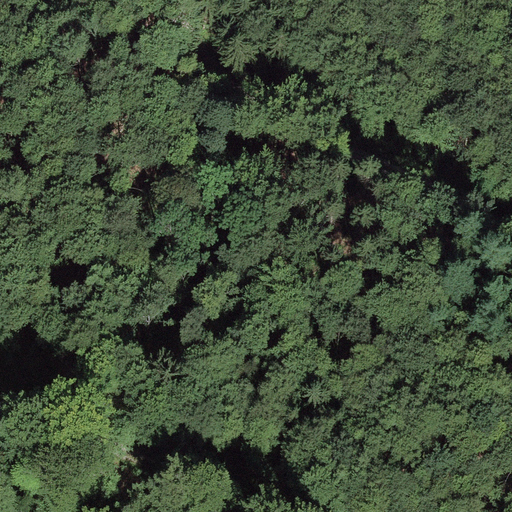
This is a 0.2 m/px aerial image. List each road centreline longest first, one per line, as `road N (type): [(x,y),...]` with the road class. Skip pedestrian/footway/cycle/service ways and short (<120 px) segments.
road 1 (track): [(171,0),(217,74),(267,116),(443,190),(511,231)]
road 2 (track): [(254,511),(0,390)]
